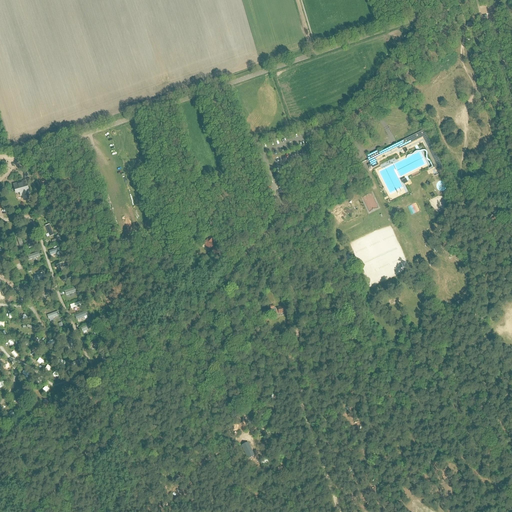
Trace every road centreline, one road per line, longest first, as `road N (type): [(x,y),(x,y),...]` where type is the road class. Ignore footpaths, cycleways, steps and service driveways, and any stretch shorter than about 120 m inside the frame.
road 1 (unclassified): [(13,158),(424,14),(434,18)]
road 2 (track): [(34,511),(265,231)]
road 3 (track): [(343,511),(305,417),(292,302),(267,236)]
road 4 (unclassified): [(267,236),(434,18)]
road 5 (track): [(85,368),(91,364),(32,221),(11,217),(0,228)]
